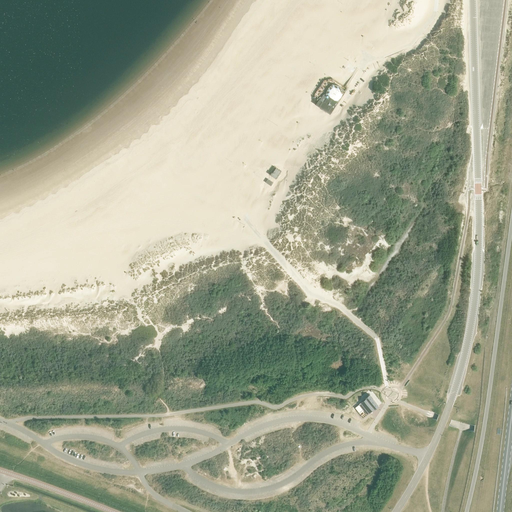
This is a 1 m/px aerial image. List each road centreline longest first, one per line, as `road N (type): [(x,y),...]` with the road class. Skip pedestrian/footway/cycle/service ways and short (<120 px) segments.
road 1 (unclassified): [(395,511),(452,397),(473,307),(472,0)]
road 2 (primary): [(511,218),(466,511)]
